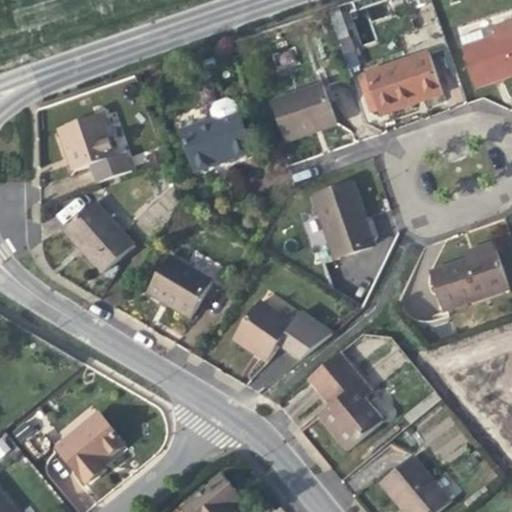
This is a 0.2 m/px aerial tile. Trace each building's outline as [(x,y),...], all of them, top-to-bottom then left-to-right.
[(364,61),(344,10),(329,16),(349,67),(364,61)] [(507,77),(511,75),(511,31),(484,41),(462,48),(476,88),(507,77)] [(462,48),(484,41),(481,32),(459,39),(462,48)] [(431,52),(366,74),(378,109),(413,97),(415,103),(428,99),(444,93),(431,52)] [(369,112),(378,109),(366,74),(358,77),(369,112)] [(337,125),(323,84),(273,102),(287,143),(312,134),(337,125)] [(380,115),(415,103),(413,97),(378,109),(380,115)] [(102,114),(59,128),(66,152),(73,171),(91,165),(116,157),(102,114)] [(224,162),(253,152),(240,115),(213,124),(212,120),(181,130),(195,172),(224,162)] [(125,154),(116,157),(91,165),(97,184),(131,173),(125,154)] [(336,258),(371,246),(362,219),(366,218),(361,202),(355,183),(315,196),(336,258)] [(95,202),(64,229),(84,253),(102,273),(133,246),(95,202)] [(471,257),(466,259),(429,271),(443,311),(509,289),(494,243),(469,251),(471,257)] [(170,256),(148,293),(171,307),(191,318),(213,282),(170,256)] [(261,301),(234,338),(252,351),(268,362),(279,346),(294,325),(261,301)] [(303,313),(294,325),(279,346),(300,361),(332,334),(303,313)] [(308,379),(330,406),(356,386),(366,398),(372,393),(340,353),(308,379)] [(356,386),(330,406),(319,415),(334,433),(348,450),(384,421),(366,398),(356,386)] [(87,483),(106,467),(102,463),(112,455),(125,444),(100,413),(58,448),(87,483)] [(439,460),(467,444),(451,417),(423,434),(439,460)] [(3,436),(0,438),(0,458),(13,449),(3,436)] [(415,456),(382,483),(402,507),(405,511),(437,511),(452,501),(415,456)] [(182,511),(238,511),(232,505),(240,499),(233,490),(221,476),(180,509),(182,511)] [(0,511),(17,511),(0,490),(0,511)]
